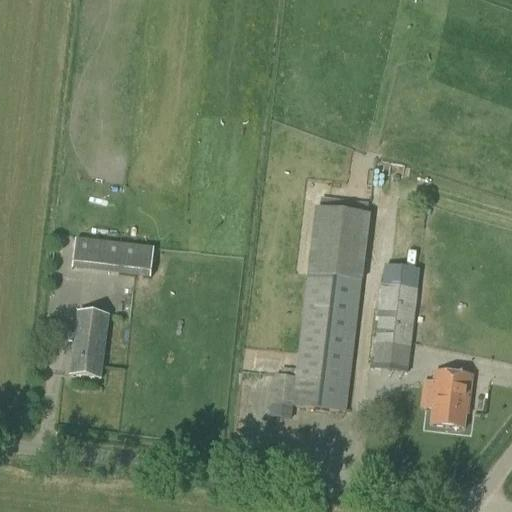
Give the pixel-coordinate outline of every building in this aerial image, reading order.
[(123,244),(119,277),(150,280),(153,248),(123,244)] [(274,377),(270,407),(346,416),(362,280),(306,274),(294,379),(274,377)] [(381,284),(372,366),(408,370),(417,288),(381,284)] [(101,382),(104,352),(108,320),(77,316),(69,379),(101,382)] [(432,412),(430,429),(464,433),(466,416),(468,417),(473,380),(434,375),(433,384),(423,383),(420,411),(432,412)]
